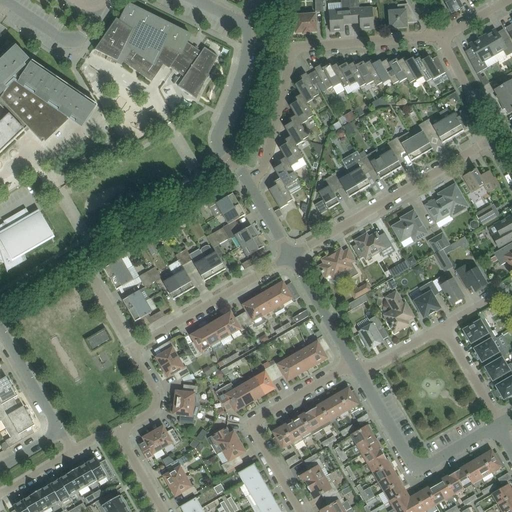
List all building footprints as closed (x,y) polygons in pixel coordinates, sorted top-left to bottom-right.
[(315,0),(315,12),(323,12),(322,0),(315,0)] [(334,4),(328,4),(329,11),(330,33),(340,32),(344,32),(344,30),(344,25),(352,24),(349,0),(340,0),(341,3),(334,4)] [(358,0),(349,0),(352,24),(360,23),(360,29),(360,31),(365,30),(374,30),(372,8),(359,9),(358,0)] [(443,0),(451,13),(454,12),(456,12),(460,10),(460,8),(462,7),(458,0),(443,0)] [(119,59),(122,61),(122,62),(152,82),(161,68),(163,65),(169,69),(170,68),(174,70),(182,57),(186,60),(195,48),(187,43),(191,35),(128,4),(122,18),(120,21),(117,19),(99,44),(95,50),(118,61),(119,59)] [(389,12),(390,28),(407,27),(406,24),(416,23),(417,23),(407,4),(407,5),(397,5),(398,11),(389,12)] [(295,34),(303,33),(303,35),(310,34),(310,33),(317,32),(316,14),(294,16),(294,21),(293,21),(294,29),(295,29),(295,34)] [(495,29),(482,37),(493,56),(503,51),(506,57),(511,53),(511,44),(509,38),(503,42),(495,29)] [(469,45),(476,57),(470,61),(477,74),(488,68),(484,62),(493,56),(482,37),(469,45)] [(0,153),(25,130),(24,130),(27,127),(42,143),(69,117),(83,127),(98,106),(85,97),(83,100),(79,97),(81,94),(32,61),(32,62),(14,44),(12,46),(8,41),(0,51),(3,54),(0,57),(0,153)] [(182,57),(174,70),(184,77),(178,87),(196,99),(204,83),(210,76),(209,75),(218,57),(205,48),(201,52),(195,48),(186,60),(182,57)] [(413,58),(427,82),(432,79),(433,80),(441,76),(446,73),(437,57),(432,60),(430,57),(425,59),(422,61),(420,57),(415,61),(413,58)] [(398,62),(396,59),(410,84),(415,81),(416,82),(423,77),(426,82),(427,82),(413,58),(406,62),(404,59),(398,62)] [(379,61),(393,85),(399,82),(399,83),(407,79),(410,84),(396,59),(389,63),(387,60),(381,63),(380,61),(379,61)] [(363,62),(377,86),(382,83),(383,84),(390,80),(393,85),(379,61),(373,65),(371,61),(365,65),(363,62)] [(366,86),(374,81),(377,86),(363,62),(356,66),(354,63),(348,66),(347,63),(346,63),(360,88),(366,84),(366,86)] [(360,88),(346,63),(340,67),(338,64),(332,67),(330,65),(344,89),(349,86),(350,87),(357,83),(360,88)] [(321,65),(314,69),(316,71),(321,81),(327,90),(332,87),(333,88),(337,95),(344,90),(344,89),(330,65),(325,67),(323,69),(321,65)] [(495,97),(500,103),(511,96),(511,72),(502,78),(506,84),(495,90),(498,95),(495,97)] [(300,78),(302,81),(295,85),(313,116),(306,104),(314,100),(313,98),(319,95),(306,74),(300,78)] [(308,119),(313,116),(295,85),(300,95),(295,99),(297,102),(290,106),(308,137),(301,125),(309,121),(308,119)] [(511,96),(500,103),(503,110),(505,109),(508,114),(511,111),(511,96)] [(285,127),(303,158),(296,146),(303,142),(303,140),(308,137),(290,106),(289,106),(295,116),(289,120),(291,123),(285,127)] [(154,109),(147,113),(157,130),(164,126),(154,109)] [(451,116),(447,109),(439,113),(444,121),(443,121),(453,137),(464,131),(454,115),(451,116)] [(459,112),(465,123),(470,120),(465,109),(459,112)] [(442,144),(453,137),(443,121),(433,127),(429,119),(424,123),(430,133),(435,131),(442,144)] [(425,136),(430,133),(424,123),(418,126),(422,133),(412,139),(422,156),(433,149),(425,136)] [(303,158),(285,127),(284,127),(290,137),(284,141),(286,144),(279,148),(298,179),(294,172),(306,165),(303,158)] [(404,149),(411,162),(422,156),(412,139),(408,133),(398,138),(392,141),(399,152),(404,149)] [(391,151),(381,157),(391,174),(402,167),(394,154),(399,152),(392,141),(387,144),(391,151)] [(279,162),(281,165),(274,169),(293,201),(293,200),(286,188),(293,184),(292,183),(298,179),(279,148),(285,158),(279,162)] [(391,174),(381,157),(377,150),(361,159),(368,170),(373,167),(380,180),(391,174)] [(342,160),(341,161),(350,175),(360,192),(370,186),(363,173),(368,170),(361,159),(359,155),(357,152),(359,155),(354,158),(355,160),(345,166),(342,160)] [(287,204),(293,201),(274,169),(280,179),(274,183),(276,186),(269,190),(280,209),(288,205),(287,204)] [(464,177),(473,192),(485,185),(489,192),(499,186),(495,179),(493,180),(489,173),(481,177),(476,170),(464,177)] [(341,185),(349,198),(360,192),(350,175),(340,181),(336,174),(330,177),(337,188),(341,185)] [(332,191),(337,188),(330,177),(325,180),(329,187),(319,193),(323,201),(315,206),(320,214),(328,210),(339,204),(332,191)] [(431,200),(428,202),(428,205),(426,206),(436,223),(450,215),(451,217),(468,207),(456,187),(449,191),(448,189),(438,195),(440,198),(434,201),(431,200)] [(223,214),(239,205),(233,194),(220,202),(217,197),(206,203),(209,208),(217,204),(223,214)] [(221,229),(224,235),(235,228),(232,223),(245,215),(239,205),(223,214),(228,225),(223,228),(221,229)] [(0,257),(2,257),(4,264),(7,273),(8,273),(7,271),(27,260),(23,253),(52,237),(39,213),(31,217),(26,209),(4,222),(4,224),(0,226),(0,257)] [(493,210),(479,218),(483,226),(497,218),(496,216),(493,210)] [(404,217),(405,220),(400,223),(399,222),(395,224),(395,226),(392,227),(401,242),(411,236),(414,242),(427,235),(414,211),(404,217)] [(498,248),(509,242),(511,240),(511,233),(511,215),(494,226),(498,233),(492,237),(498,248)] [(235,236),(241,246),(258,237),(251,226),(239,234),(235,228),(224,235),(227,240),(229,239),(229,240),(235,236)] [(356,244),(352,247),(359,259),(363,256),(365,258),(371,254),(373,256),(380,252),(382,257),(387,254),(388,255),(395,251),(392,245),(385,233),(378,237),(376,233),(369,237),(367,234),(362,236),(355,241),(356,244)] [(436,238),(443,250),(450,246),(443,234),(436,238)] [(213,249),(218,245),(215,240),(212,235),(206,238),(213,249)] [(258,237),(241,246),(247,257),(264,247),(258,237)] [(436,238),(429,242),(436,254),(443,250),(436,238)] [(158,253),(152,242),(145,246),(151,257),(158,253)] [(511,243),(494,254),(495,256),(497,260),(501,266),(506,263),(511,271),(511,269),(511,243)] [(443,250),(446,255),(453,250),(450,246),(443,250)] [(201,251),(205,259),(215,276),(226,270),(216,253),(214,255),(209,247),(206,247),(202,249),(201,251)] [(341,249),(335,253),(322,260),(324,264),(318,267),(321,272),(322,274),(325,279),(330,276),(332,280),(341,275),(345,282),(358,274),(352,264),(356,262),(349,249),(342,252),(341,249)] [(104,269),(110,280),(127,270),(121,260),(128,256),(125,250),(114,256),(117,261),(104,269)] [(186,250),(181,253),(187,264),(193,260),(195,265),(204,282),(215,276),(205,259),(201,251),(200,251),(190,256),(186,250)] [(453,267),(446,255),(443,250),(436,254),(434,255),(435,255),(445,272),(451,268),(452,268),(453,267)] [(178,261),(168,267),(174,277),(184,294),(195,288),(185,271),(184,271),(182,267),(187,264),(181,253),(175,256),(178,261)] [(242,264),(245,270),(256,264),(253,258),(242,264)] [(470,283),(475,291),(477,290),(478,292),(485,288),(484,286),(486,285),(477,268),(471,272),(467,265),(455,271),(464,287),(470,283)] [(155,268),(150,271),(153,276),(156,282),(161,279),(155,268)] [(116,290),(133,281),(127,270),(110,280),(116,290)] [(139,277),(142,283),(153,276),(150,271),(139,277)] [(145,288),(156,282),(153,276),(142,283),(145,288)] [(184,294),(174,277),(164,284),(173,300),(184,294)] [(453,280),(451,277),(446,280),(448,283),(441,286),(448,298),(447,298),(449,300),(452,305),(454,303),(455,305),(462,301),(461,299),(464,298),(459,290),(457,287),(453,280)] [(350,292),(355,301),(365,295),(373,291),(368,282),(350,292)] [(441,309),(434,297),(439,294),(432,282),(419,289),(423,296),(413,302),(423,319),(441,309)] [(283,283),(273,288),(282,305),(292,299),(293,301),(300,298),(292,284),(286,288),(283,283)] [(273,288),(263,294),(273,311),(275,314),(284,309),(282,305),(273,288)] [(123,301),(129,312),(145,302),(139,291),(123,301)] [(382,315),(385,319),(386,318),(390,327),(391,329),(391,328),(394,334),(405,327),(403,324),(414,318),(405,304),(403,305),(396,293),(386,298),(393,311),(391,312),(391,311),(382,315)] [(273,311),(263,294),(253,300),(263,316),(273,311)] [(365,295),(355,301),(348,305),(351,311),(369,300),(365,295)] [(247,313),(241,317),(248,328),(254,324),(256,328),(266,323),(265,320),(262,317),(263,316),(253,300),(243,306),(246,311),(247,313)] [(152,313),(145,302),(129,312),(135,322),(152,313)] [(150,318),(153,323),(164,317),(161,312),(150,318)] [(241,317),(235,321),(231,313),(220,319),(230,335),(240,330),(241,332),(248,328),(241,317)] [(293,319),(297,324),(302,321),(299,315),(293,319)] [(371,325),(359,332),(370,350),(383,343),(382,341),(388,337),(383,330),(376,317),(369,321),(371,325)] [(467,342),(469,340),(471,344),(478,340),(481,345),(474,349),(474,350),(495,337),(484,318),(463,331),(465,334),(463,335),(467,342)] [(211,325),(220,341),(230,335),(220,319),(211,325)] [(201,330),(210,347),(220,341),(211,325),(201,330)] [(201,330),(191,336),(195,344),(189,347),(188,346),(195,358),(202,354),(201,352),(210,347),(201,330)] [(104,331),(95,337),(88,341),(93,349),(109,340),(104,331)] [(317,342),(307,348),(317,365),(327,359),(323,351),(329,347),(330,349),(323,336),(316,340),(317,342)] [(485,368),(506,356),(495,337),(474,350),(476,353),(474,354),(478,360),(480,359),(482,362),(489,358),(492,364),(485,368)] [(162,368),(178,358),(173,349),(175,348),(171,341),(158,348),(160,347),(163,353),(156,358),(162,368)] [(307,348),(298,354),(307,370),(317,365),(307,348)] [(297,376),(307,370),(298,354),(288,359),(297,376)] [(496,387),(511,377),(511,365),(510,363),(506,366),(502,358),(506,356),(485,368),(487,371),(485,372),(489,379),(491,378),(493,381),(500,377),(503,382),(496,387)] [(178,358),(162,368),(168,378),(175,374),(179,380),(177,381),(190,373),(186,367),(184,368),(178,358)] [(275,364),(270,367),(277,378),(283,374),(287,382),(297,376),(288,359),(278,365),(277,363),(275,364)] [(265,373),(255,378),(265,395),(275,389),(270,381),(277,378),(270,367),(265,370),(264,371),(265,373)] [(0,393),(12,387),(11,386),(12,385),(10,381),(9,381),(6,377),(3,379),(0,374),(0,393)] [(498,390),(496,391),(500,398),(502,396),(503,400),(511,394),(511,377),(501,384),(496,387),(498,390)] [(245,384),(255,401),(265,395),(255,378),(245,384)] [(243,381),(233,386),(245,406),(255,401),(245,384),(243,381)] [(232,384),(216,393),(218,397),(225,410),(227,413),(233,409),(235,412),(245,406),(235,390),(233,386),(232,384)] [(198,387),(184,385),(183,385),(186,386),(185,392),(176,391),(174,403),(201,406),(200,395),(197,395),(198,387)] [(0,413),(17,404),(14,398),(18,396),(15,392),(16,392),(14,387),(13,388),(12,387),(0,393),(0,413)] [(343,389),(337,392),(348,410),(357,405),(359,409),(363,407),(354,390),(351,392),(349,389),(344,392),(343,389)] [(330,400),(339,416),(348,410),(337,392),(332,395),(334,398),(330,400)] [(339,416),(330,400),(325,402),(324,400),(319,403),(329,421),(339,416)] [(201,406),(174,403),(173,415),(182,416),(181,423),(179,423),(194,424),(195,417),(197,417),(201,406)] [(315,408),(311,411),(320,426),(322,429),(331,424),(329,421),(319,403),(314,406),(315,408)] [(0,421),(1,421),(6,430),(29,416),(28,415),(30,414),(27,410),(26,411),(24,407),(20,409),(17,404),(0,413),(0,421)] [(305,411),(300,414),(311,432),(312,435),(322,429),(320,426),(311,411),(307,413),(305,411)] [(296,419),(292,422),(301,437),(303,440),(312,435),(311,432),(300,414),(295,417),(296,419)] [(371,420),(368,414),(357,420),(360,426),(371,420)] [(30,417),(29,416),(6,430),(11,438),(5,441),(9,448),(34,433),(31,428),(35,426),(32,422),(33,421),(31,417),(30,417)] [(301,437),(292,422),(288,424),(287,422),(281,425),(292,443),(294,446),(303,441),(303,440),(301,437)] [(276,437),(272,439),(280,453),(284,451),(282,448),(292,443),(281,425),(276,428),(278,430),(273,433),(276,437)] [(357,445),(373,436),(370,432),(373,430),(370,425),(351,436),(357,445)] [(163,449),(172,444),(173,446),(180,442),(174,431),(168,434),(163,427),(153,433),(163,449)] [(213,436),(211,437),(215,443),(217,442),(223,452),(240,442),(234,432),(231,434),(227,428),(224,429),(224,430),(213,436)] [(145,442),(139,446),(140,448),(141,450),(147,461),(154,457),(153,455),(163,449),(153,433),(143,438),(145,442)] [(373,436),(357,445),(362,454),(381,444),(378,439),(375,440),(373,436)] [(194,440),(190,445),(196,449),(200,444),(194,440)] [(240,442),(223,452),(228,462),(221,466),(225,473),(243,462),(241,463),(238,457),(245,452),(240,442)] [(381,444),(362,454),(368,464),(383,455),(381,451),(384,449),(381,444)] [(486,452),(480,455),(491,473),(500,467),(502,470),(505,468),(497,453),(494,455),(491,451),(487,454),(486,452)] [(296,455),(285,462),(289,467),(300,461),(296,455)] [(383,455),(368,464),(373,473),(391,463),(388,457),(386,459),(383,455)] [(473,462),(482,478),(491,473),(480,455),(475,458),(477,460),(473,462)] [(115,476),(105,460),(99,464),(96,458),(92,461),(91,459),(87,461),(88,463),(87,464),(98,483),(107,478),(108,480),(115,476)] [(301,476),(308,488),(324,478),(320,471),(325,468),(319,458),(312,462),(306,465),(304,466),(305,467),(308,465),(311,470),(301,476)] [(169,487),(186,477),(180,467),(182,466),(178,460),(166,467),(168,466),(171,472),(163,477),(169,487)] [(462,465),(472,483),(482,478),(473,462),(468,465),(467,462),(462,465)] [(391,463),(373,473),(379,482),(394,473),(392,469),(394,468),(391,463)] [(98,483),(87,464),(78,469),(78,468),(77,469),(88,487),(97,481),(98,483)] [(238,475),(239,474),(245,484),(260,476),(258,472),(259,471),(258,470),(258,471),(254,465),(255,465),(254,464),(250,466),(250,467),(238,474),(238,475)] [(454,473),(463,489),(472,483),(462,465),(457,468),(458,471),(454,473)] [(68,474),(79,492),(88,487),(77,469),(68,474)] [(394,473),(379,482),(384,492),(402,481),(399,476),(397,478),(394,473)] [(443,476),(454,494),(463,489),(454,473),(450,476),(448,473),(443,476)] [(501,485),(511,479),(508,473),(498,479),(501,485)] [(60,480),(70,497),(79,492),(68,474),(68,475),(60,480)] [(245,484),(251,495),(266,486),(264,482),(265,481),(264,481),(260,476),(245,484)] [(435,484),(444,500),(454,494),(443,476),(438,479),(439,482),(435,484)] [(186,477),(169,487),(175,497),(183,492),(186,498),(185,499),(185,500),(197,492),(193,486),(191,487),(186,477)] [(328,485),(324,478),(308,488),(314,499),(325,493),(328,499),(339,493),(333,482),(328,485)] [(70,497),(60,480),(56,482),(55,480),(51,483),(52,484),(50,485),(60,503),(70,497)] [(402,481),(384,492),(390,501),(405,492),(403,488),(405,486),(402,481)] [(424,487),(435,505),(444,500),(435,484),(431,487),(430,484),(424,487)] [(41,490),(51,508),(60,503),(50,485),(47,487),(46,486),(41,488),(42,490),(41,490)] [(266,486),(251,495),(257,505),(272,496),(270,492),(271,492),(270,491),(270,492),(266,486)] [(511,496),(511,489),(511,490),(508,486),(492,495),(498,504),(511,496)] [(417,495),(426,511),(435,505),(424,487),(419,490),(421,493),(417,495)] [(44,511),(51,508),(41,490),(32,495),(41,511),(44,511)] [(100,490),(93,495),(95,499),(103,495),(100,490)] [(364,491),(360,494),(365,503),(369,501),(364,491)] [(405,492),(390,501),(395,509),(396,511),(406,511),(409,499),(405,492)] [(321,511),(344,511),(340,506),(345,503),(339,493),(328,499),(332,505),(321,511)] [(100,511),(113,511),(127,504),(123,499),(122,500),(119,496),(114,499),(111,494),(95,503),(100,511)] [(32,496),(23,501),(29,511),(41,511),(32,495),(31,495),(32,496)] [(88,504),(95,499),(93,495),(85,499),(88,504)] [(406,511),(423,511),(426,511),(417,495),(409,499),(406,511)] [(257,505),(260,511),(268,511),(278,506),(276,503),(277,502),(276,502),(272,496),(257,505)] [(511,496),(498,504),(502,511),(505,511),(511,508),(511,496)] [(197,511),(202,509),(196,499),(196,498),(184,505),(179,507),(180,508),(182,511),(197,511)] [(29,511),(23,501),(21,502),(20,500),(16,503),(17,504),(13,507),(16,511),(29,511)]
